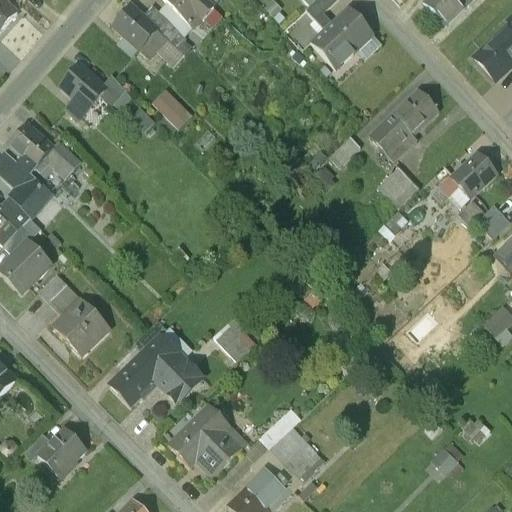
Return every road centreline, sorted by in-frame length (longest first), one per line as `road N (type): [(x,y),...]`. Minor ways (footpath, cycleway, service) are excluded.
road 1 (residential): [(0,316),(191,511)]
road 2 (residential): [(374,0),(511,148)]
road 3 (residential): [(96,0),(0,110)]
